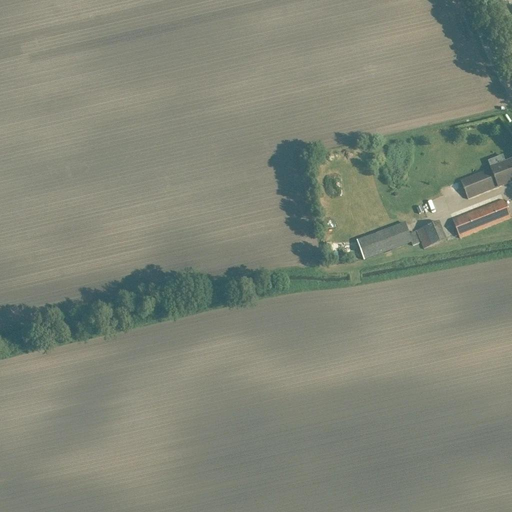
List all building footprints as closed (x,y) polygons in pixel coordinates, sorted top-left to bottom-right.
[(479,131),(485,138),(493,131),(487,124),(479,131)] [(511,160),(505,164),(462,181),(468,200),(511,182),(511,160)] [(504,200),(453,221),(460,239),(511,218),(504,200)] [(430,216),(448,208),(445,203),(428,211),(430,216)] [(416,231),(420,240),(424,249),(447,240),(439,222),(416,231)] [(357,242),(364,260),(411,242),(413,246),(419,244),(415,232),(409,235),(405,223),(357,242)]
